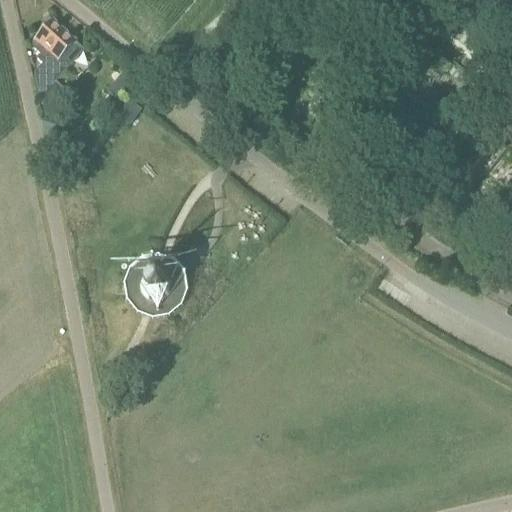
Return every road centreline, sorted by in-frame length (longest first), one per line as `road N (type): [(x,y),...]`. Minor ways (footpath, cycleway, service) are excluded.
road 1 (residential): [(511,330),(410,275),(338,223),(62,0)]
road 2 (unclassified): [(108,511),(5,0)]
